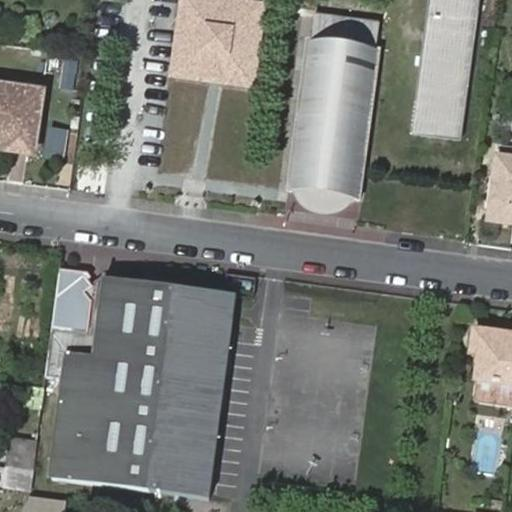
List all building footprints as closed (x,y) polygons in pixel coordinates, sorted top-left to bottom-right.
[(179,0),(170,78),(216,83),(256,88),(266,3),(238,0),(179,0)] [(463,143),(481,0),(433,0),(416,137),(463,143)] [(8,7),(0,5),(0,31),(5,32),(8,7)] [(310,40),(290,187),(363,197),(382,50),(377,49),(381,22),(316,14),(312,40),(310,40)] [(74,64),(63,62),(62,73),(73,75),(74,64)] [(0,80),(0,140),(10,142),(9,149),(35,153),(45,87),(0,80)] [(501,160),(511,160),(511,147),(503,146),(501,160)] [(511,160),(501,160),(498,181),(495,205),(493,224),(511,226),(511,160)] [(490,205),(495,205),(498,181),(493,180),(490,205)] [(363,197),(290,187),(288,194),(362,206),(363,197)] [(208,499),(231,297),(133,285),(133,281),(114,278),(113,282),(111,281),(100,288),(94,278),(64,274),(50,380),(70,382),(55,480),(208,499)] [(511,338),(477,333),(474,355),(483,357),(478,384),(476,404),(511,409),(511,338)] [(17,441),(11,471),(37,475),(42,445),(17,441)] [(69,511),(70,505),(34,501),(27,511),(69,511)]
